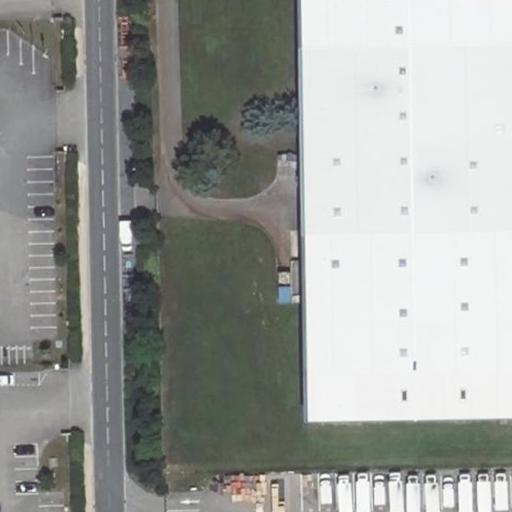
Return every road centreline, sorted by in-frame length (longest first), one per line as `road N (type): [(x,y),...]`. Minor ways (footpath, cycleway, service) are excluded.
road 1 (unclassified): [(97,0),(105,511)]
road 2 (unknown): [(28,111),(14,319)]
